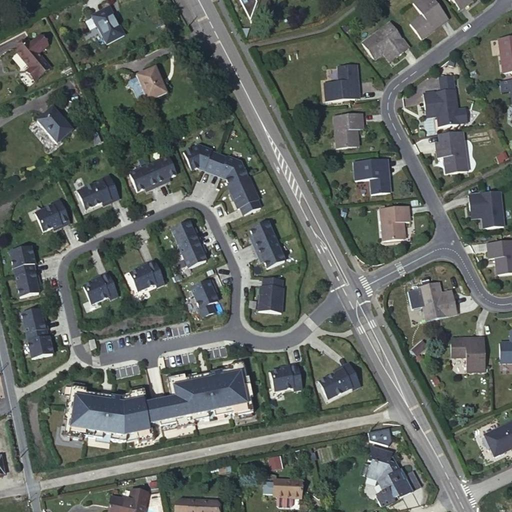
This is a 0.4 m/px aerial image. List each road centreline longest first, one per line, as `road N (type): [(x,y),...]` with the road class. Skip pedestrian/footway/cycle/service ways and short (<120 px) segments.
road 1 (residential): [(233,331),(234,268),(206,212),(186,203),(70,253),(59,273),(84,358),(149,349)]
road 2 (residential): [(31,486),(410,411)]
road 3 (tertiary): [(194,0),(350,293)]
road 4 (residential): [(501,0),(393,85),(386,102),(448,242)]
road 5 (residential): [(31,486),(0,337)]
road 6 (residential): [(233,331),(283,342),(350,293)]
road 7 (tertiary): [(350,293),(410,411)]
